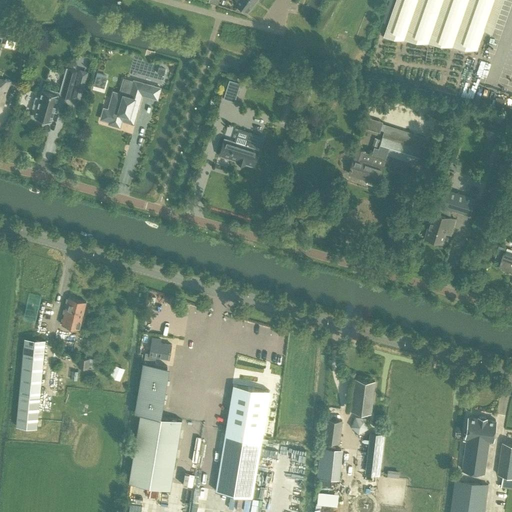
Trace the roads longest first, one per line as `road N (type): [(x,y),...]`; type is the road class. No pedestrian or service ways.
road 1 (unclassified): [(511,313),(0,165)]
road 2 (tertiary): [(511,375),(0,228)]
